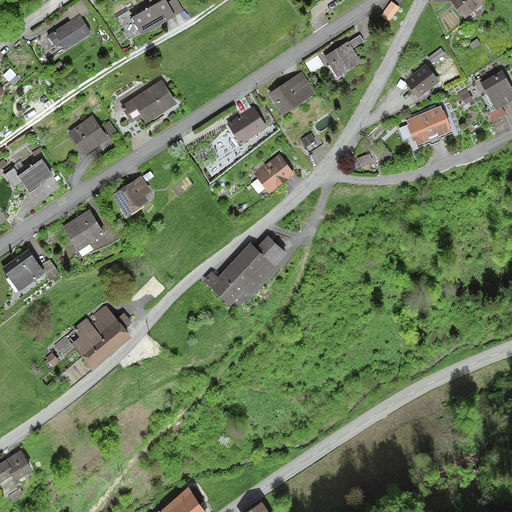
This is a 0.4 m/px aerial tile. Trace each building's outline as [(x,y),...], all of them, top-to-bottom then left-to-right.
[(174,0),(167,4),(164,0),(159,0),(130,16),(140,34),(181,11),(175,0),(174,0)] [(464,16),(481,2),(479,0),(451,0),(451,1),(464,16)] [(398,9),(390,3),(381,16),(388,22),(398,9)] [(79,16),(48,37),(54,47),(59,44),(64,50),(90,33),(79,16)] [(363,42),(359,36),(325,58),(337,76),(358,62),(350,50),(363,42)] [(431,64),(444,54),(440,49),(427,58),(431,64)] [(417,95),(435,81),(425,68),(407,82),(417,95)] [(490,92),(499,107),(511,99),(511,91),(501,73),(481,84),(487,94),(490,92)] [(287,84),(271,94),(283,113),(300,102),(295,95),(307,87),(299,74),(287,83),(287,84)] [(121,109),(129,121),(142,113),(146,120),(173,103),(161,84),(121,109)] [(471,100),(467,93),(461,97),(465,103),(471,100)] [(451,134),(440,106),(406,121),(417,149),(451,134)] [(251,110),(229,124),(241,142),(263,128),(251,110)] [(105,138),(91,119),(69,134),(83,154),(105,138)] [(109,138),(116,134),(108,123),(102,127),(109,138)] [(304,146),(313,141),(309,135),(301,141),(304,146)] [(12,167),(3,173),(12,186),(21,181),(27,190),(37,182),(38,183),(51,174),(39,157),(16,173),(12,167)] [(279,184),(283,181),(283,178),(289,173),(279,160),(272,165),(269,165),(266,166),(266,170),(258,176),(268,190),(276,184),(279,184)] [(126,214),(145,202),(141,196),(147,191),(139,179),(113,195),(126,214)] [(90,250),(91,248),(88,243),(102,234),(88,212),(63,228),(81,255),(83,255),(90,250)] [(229,302),(259,270),(265,275),(284,253),(268,238),(257,251),(251,245),(217,282),(210,276),(205,280),(229,302)] [(3,269),(9,277),(6,280),(15,293),(43,273),(27,251),(3,269)] [(93,316),(92,315),(67,335),(92,366),(128,336),(121,329),(130,321),(123,316),(115,322),(103,307),(93,316)] [(57,360),(52,354),(46,359),(51,365),(57,360)] [(29,469),(20,453),(0,464),(0,479),(10,474),(13,479),(29,469)] [(12,500),(21,495),(18,489),(9,495),(12,500)] [(201,511),(186,489),(161,511),(201,511)] [(265,511),(260,503),(245,511),(265,511)]
